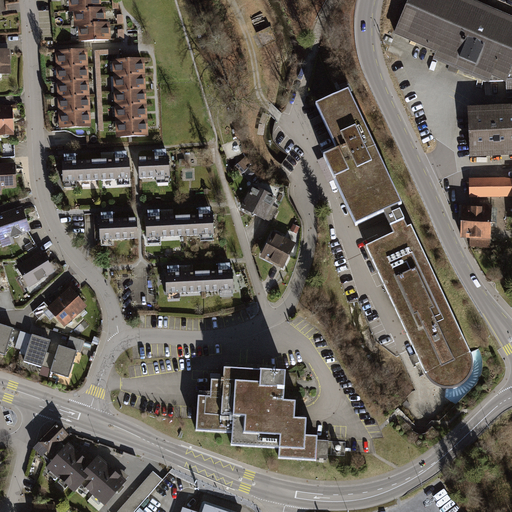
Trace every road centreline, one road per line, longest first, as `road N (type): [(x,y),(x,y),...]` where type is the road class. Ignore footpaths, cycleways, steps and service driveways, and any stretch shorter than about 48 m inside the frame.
road 1 (tertiary): [(366,0),(363,42),(375,81),(470,282),(511,341)]
road 2 (residential): [(121,341),(233,333),(292,301),(312,231),(305,194),(312,156),(293,123)]
road 3 (residential): [(29,0),(39,174),(62,238),(109,297),(121,341)]
road 4 (secondary): [(511,398),(439,459),(396,483),(352,497),(288,493)]
road 5 (secondary): [(288,493),(87,418)]
road 6 (unknown): [(305,194),(335,213),(407,362)]
